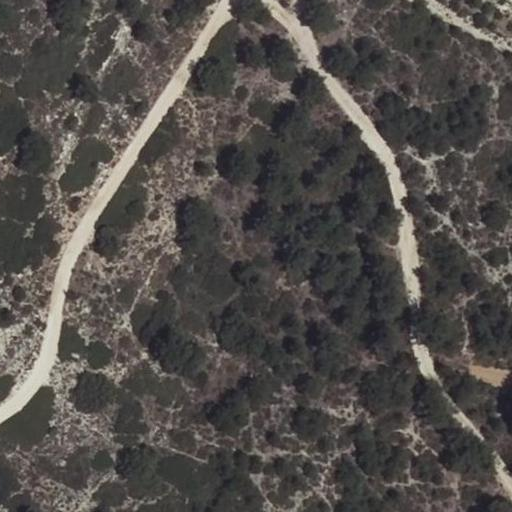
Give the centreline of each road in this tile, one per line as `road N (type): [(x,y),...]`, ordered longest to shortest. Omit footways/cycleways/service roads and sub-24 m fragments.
road 1 (track): [(250,0),(355,95),(386,141),(398,165),(405,272),(427,354),(482,450),(511,478)]
road 2 (track): [(0,392),(30,373),(53,333),(85,214),(226,0)]
